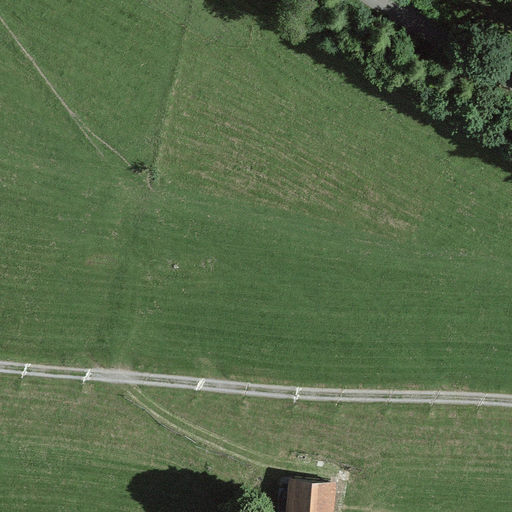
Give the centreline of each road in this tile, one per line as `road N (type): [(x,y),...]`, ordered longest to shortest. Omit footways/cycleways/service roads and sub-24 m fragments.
road 1 (track): [(0,369),(511,406)]
road 2 (unclassified): [(511,82),(370,0)]
